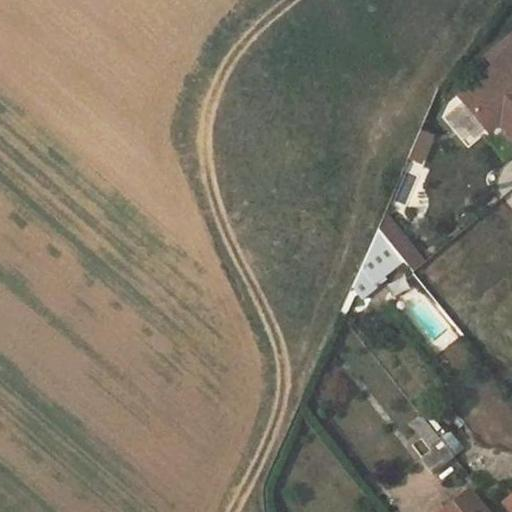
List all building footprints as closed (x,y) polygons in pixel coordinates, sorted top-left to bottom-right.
[(511,50),(499,61),(505,67),(469,97),(488,123),(505,109),(509,113),(504,117),(511,127),(511,50)] [(505,109),(488,123),(492,128),(504,117),(509,113),(505,109)] [(408,156),(424,162),(435,135),(418,128),(408,156)] [(405,241),(384,215),(378,228),(395,249),(405,241)] [(363,292),(404,261),(395,249),(378,228),(355,281),(363,292)] [(422,263),(405,241),(395,249),(404,261),(412,271),(422,263)] [(422,415),(410,424),(433,453),(424,460),(433,473),(454,456),(422,415)] [(484,511),(470,493),(444,511),(484,511)]
